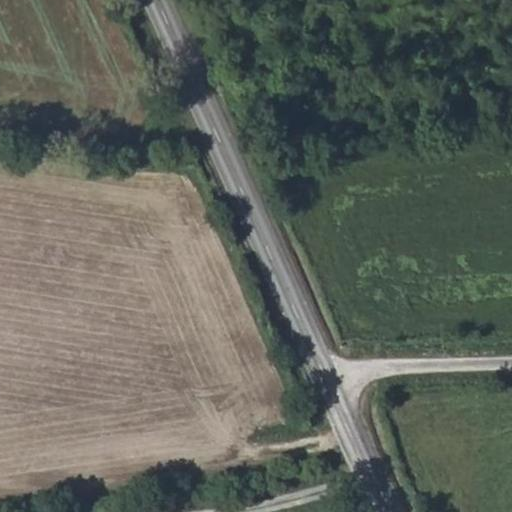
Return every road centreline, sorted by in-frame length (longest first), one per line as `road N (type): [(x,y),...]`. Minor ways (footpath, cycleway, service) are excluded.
road 1 (secondary): [(384,511),(158,0)]
road 2 (track): [(324,377),(511,366)]
road 3 (unknown): [(368,476),(217,511)]
